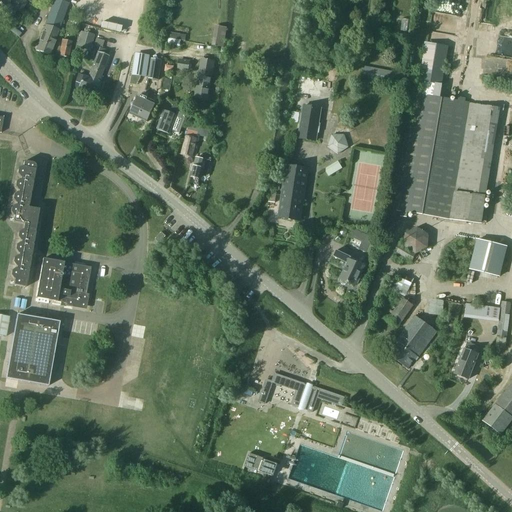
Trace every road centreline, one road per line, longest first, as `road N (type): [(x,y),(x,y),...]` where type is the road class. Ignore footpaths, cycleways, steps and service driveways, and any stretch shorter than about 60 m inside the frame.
road 1 (tertiary): [(453,449),(92,142)]
road 2 (residential): [(138,0),(117,89),(92,142)]
road 3 (tertiary): [(92,142),(0,59)]
